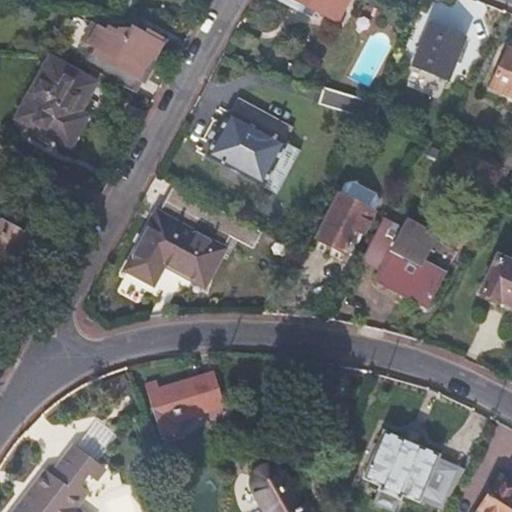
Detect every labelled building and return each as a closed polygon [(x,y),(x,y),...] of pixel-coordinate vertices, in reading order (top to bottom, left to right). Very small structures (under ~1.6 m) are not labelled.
[(305,5),(337,22),(348,0),(281,0),(301,10),(305,5)] [(442,78),(463,37),(429,19),(408,60),(442,78)] [(81,40),(89,45),(98,27),(90,23),(81,40)] [(96,49),(85,66),(130,91),(150,57),(153,59),(164,41),(149,32),(146,36),(137,30),(134,35),(119,27),(116,33),(109,29),(106,32),(98,27),(89,45),(96,49)] [(487,85),(511,95),(511,49),(504,45),(487,85)] [(76,114),(92,85),(48,60),(16,118),(62,145),(79,116),(76,114)] [(372,117),(380,100),(322,85),(318,101),(372,117)] [(246,177),(276,117),(239,98),(231,112),(228,111),(205,156),(246,177)] [(292,125),(276,117),(246,177),(277,192),(301,147),(285,139),(292,125)] [(374,231),(361,257),(392,275),(389,282),(430,303),(446,273),(422,259),(435,233),(416,222),(437,183),(408,167),(387,207),(405,217),(392,240),(374,231)] [(165,263),(194,278),(228,212),(176,186),(159,216),(156,214),(127,270),(154,284),(165,263)] [(360,231),(371,211),(341,196),(319,239),(341,251),(354,228),(360,231)] [(0,223),(0,267),(19,278),(40,240),(45,243),(53,230),(10,207),(0,223)] [(257,247),(266,231),(228,212),(194,278),(205,283),(231,234),(257,247)] [(501,299),(511,304),(511,262),(497,255),(480,292),(499,302),(501,299)] [(187,430),(184,419),(217,411),(207,372),(146,387),(159,437),(187,430)] [(379,498),(397,503),(400,504),(401,499),(420,504),(421,500),(436,503),(447,460),(431,457),(432,454),(373,438),(360,488),(378,492),(376,498),(379,498)] [(74,511),(102,479),(72,453),(48,481),(42,476),(11,511),(74,511)] [(311,511),(296,481),(289,484),(286,476),(280,470),(267,467),(258,472),(253,479),(253,489),(266,511),(311,511)] [(511,511),(511,484),(501,478),(479,511),(511,511)] [(389,511),(394,511),(397,503),(379,498),(376,509),(389,511)]
